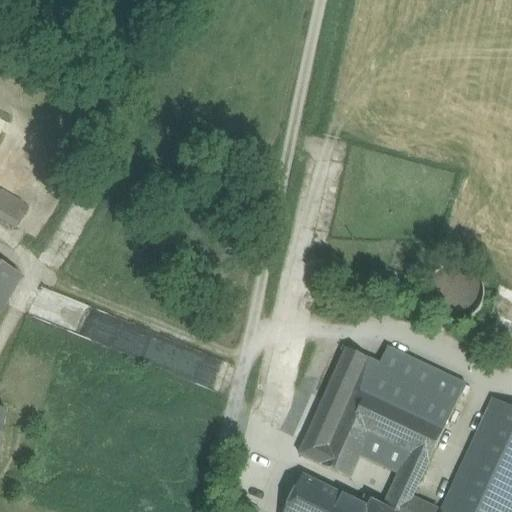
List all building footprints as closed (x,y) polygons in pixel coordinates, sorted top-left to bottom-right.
[(26,207),(0,192),(0,221),(13,229),(26,207)] [(0,309),(19,277),(0,266),(0,309)] [(375,364),(365,359),(363,362),(336,417),(367,433),(405,451),(425,461),(463,384),(384,345),(375,364)] [(228,362),(179,347),(170,375),(219,390),(228,362)] [(343,352),(294,453),(314,462),(336,417),(363,362),(343,352)] [(511,511),(511,407),(495,400),(443,511),(511,511)] [(314,462),(345,478),(357,454),(367,433),(336,417),(314,462)] [(357,454),(394,473),(405,451),(367,433),(357,454)] [(379,504),(374,501),(371,509),(369,511),(433,511),(436,507),(409,494),(425,461),(405,451),(394,473),(379,504)] [(369,511),(371,509),(307,478),(306,477),(288,511),(369,511)]
